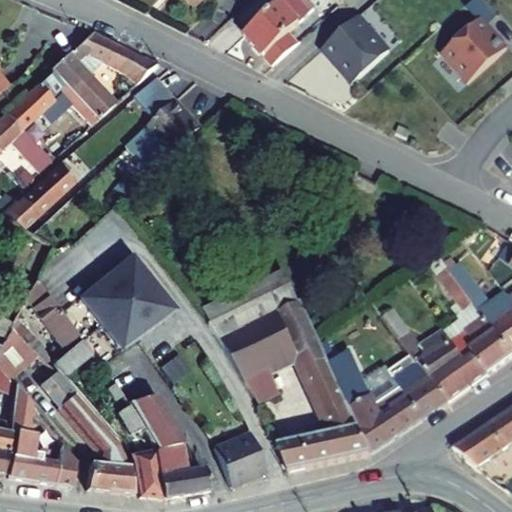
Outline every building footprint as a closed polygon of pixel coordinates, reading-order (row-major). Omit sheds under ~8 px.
[(205,0),(182,0),(193,11),(205,0)] [(306,3),(309,0),(283,0),(244,38),(263,59),(265,58),(273,68),(297,47),(287,36),(299,25),(288,13),(300,3),(305,4),(306,3)] [(331,0),(339,8),(348,0),(331,0)] [(288,13),(299,25),(313,12),(306,3),(305,4),(300,3),(288,13)] [(390,51),(359,16),(322,49),(333,61),(339,56),(359,78),(390,51)] [(481,21),(445,53),(472,83),(508,51),(481,21)] [(137,88),(157,69),(92,34),(75,50),(101,64),(126,77),(137,88)] [(75,50),(66,56),(50,71),(97,122),(114,106),(87,76),(101,64),(75,50)] [(90,128),(97,122),(50,71),(48,72),(50,74),(49,75),(50,75),(6,115),(22,132),(61,95),(90,128)] [(144,113),(166,93),(157,82),(134,102),(144,113)] [(176,104),(166,93),(144,113),(154,124),(176,104)] [(152,175),(200,131),(176,104),(154,124),(127,148),(152,175)] [(39,174),(51,163),(22,132),(6,115),(0,120),(0,152),(10,143),(39,174)] [(75,185),(57,166),(55,167),(1,217),(24,232),(75,185)] [(21,191),(32,180),(25,171),(13,182),(21,191)] [(114,192),(122,201),(134,191),(125,181),(114,192)] [(2,193),(0,194),(0,208),(8,197),(2,193)] [(511,270),(511,246),(500,261),(509,269),(511,270)] [(78,296),(119,353),(173,315),(132,257),(78,296)] [(438,280),(448,272),(439,260),(429,267),(438,280)] [(449,273),(511,359),(511,358),(511,304),(509,300),(504,295),(488,306),(458,267),(449,273)] [(487,377),(511,359),(449,273),(448,272),(438,280),(463,314),(457,317),(460,322),(444,334),(450,343),(463,363),(473,356),(487,377)] [(202,311),(219,342),(298,305),(283,273),(202,311)] [(61,351),(77,339),(76,337),(37,285),(35,284),(25,302),(61,351)] [(305,444),(277,450),(287,476),(369,457),(328,366),(319,346),(300,304),(298,305),(219,342),(245,384),(258,405),(279,396),(270,372),(296,360),(325,424),(310,430),(304,440),(305,444)] [(391,312),(380,320),(415,365),(417,364),(448,405),(487,377),(473,356),(463,363),(450,343),(426,358),(419,349),(391,312)] [(0,318),(0,338),(3,341),(9,331),(12,325),(0,318)] [(36,358),(44,367),(48,362),(46,355),(42,351),(43,349),(15,321),(12,325),(9,331),(36,358)] [(0,371),(9,383),(36,358),(9,331),(3,341),(0,346),(0,371)] [(426,358),(450,343),(444,334),(443,333),(419,349),(426,358)] [(61,351),(64,356),(80,343),(77,339),(61,351)] [(328,366),(336,362),(327,341),(319,346),(328,366)] [(66,378),(91,357),(80,343),(64,356),(54,365),(66,378)] [(417,364),(415,365),(392,381),(400,392),(405,398),(379,414),(376,407),(351,352),(336,362),(328,366),(369,457),(448,405),(417,364)] [(14,388),(9,383),(0,371),(0,392),(13,398),(14,388)] [(55,374),(39,387),(98,455),(97,466),(89,465),(86,492),(132,498),(129,469),(118,446),(55,374)] [(106,392),(115,404),(121,399),(113,387),(106,392)] [(27,433),(30,415),(33,412),(14,388),(13,398),(9,426),(9,433),(15,435),(11,461),(7,480),(54,488),(72,490),(75,464),(61,446),(58,464),(41,460),(42,453),(33,451),(35,435),(27,433)] [(379,414),(405,398),(400,392),(376,407),(379,414)] [(120,412),(128,408),(126,406),(121,399),(115,404),(120,412)] [(154,399),(143,402),(155,423),(164,417),(154,399)] [(163,501),(210,493),(202,471),(184,474),(175,436),(164,417),(155,423),(143,402),(141,402),(142,404),(128,408),(155,455),(162,501),(163,501)] [(134,466),(139,499),(162,501),(155,455),(128,408),(120,412),(117,415),(129,437),(138,457),(141,465),(134,466)] [(511,411),(453,451),(475,471),(511,445),(511,411)] [(5,432),(7,426),(0,424),(0,479),(1,480),(9,433),(5,432)] [(245,429),(210,444),(229,490),(264,476),(245,429)] [(134,466),(141,465),(138,457),(130,459),(134,466)]
